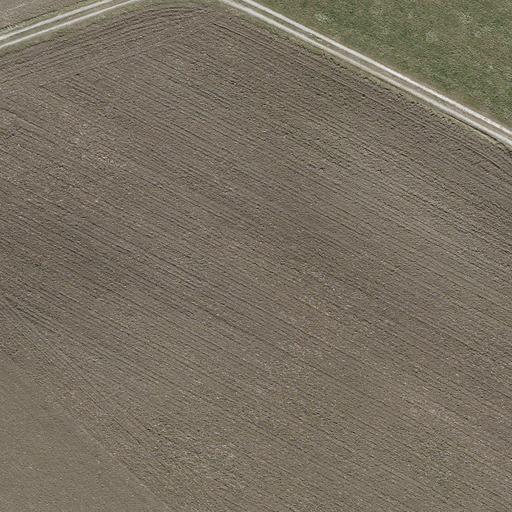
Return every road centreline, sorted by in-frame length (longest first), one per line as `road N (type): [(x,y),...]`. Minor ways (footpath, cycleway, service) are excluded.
road 1 (track): [(225,0),(511,140)]
road 2 (track): [(0,47),(142,0)]
